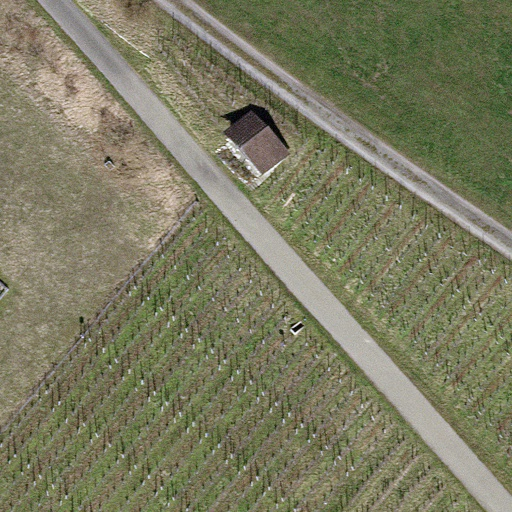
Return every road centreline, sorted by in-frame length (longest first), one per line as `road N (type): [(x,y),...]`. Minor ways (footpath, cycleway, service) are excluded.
road 1 (track): [(498,511),(57,0)]
road 2 (track): [(183,0),(511,244)]
